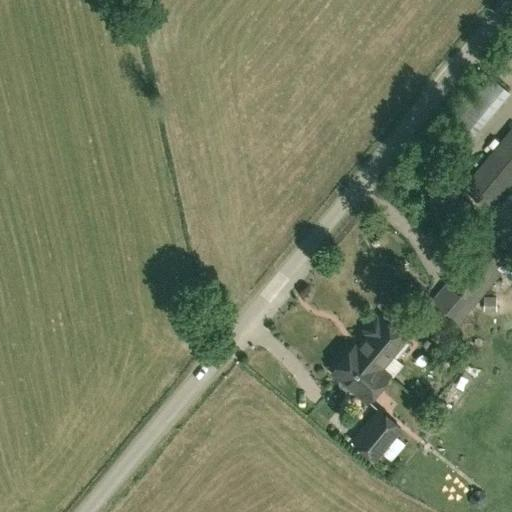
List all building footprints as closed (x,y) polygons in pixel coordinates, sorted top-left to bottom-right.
[(461,147),(510,91),(493,77),(446,133),(461,147)] [(511,181),(511,127),(463,187),(489,209),(511,181)] [(435,303),(461,324),(511,260),(511,259),(487,240),(435,303)] [(357,348),(381,368),(407,338),(382,317),(380,320),(375,316),(363,330),(368,334),(362,342),(357,348)] [(389,376),(381,368),(357,348),(354,346),(333,371),(341,378),(337,382),(351,394),(355,389),(368,401),(389,376)] [(464,373),(442,403),(454,411),(475,381),(464,373)] [(375,458),(401,428),(379,409),(353,440),(375,458)]
